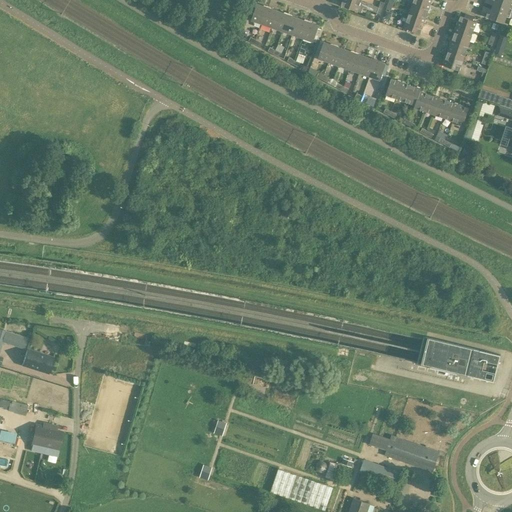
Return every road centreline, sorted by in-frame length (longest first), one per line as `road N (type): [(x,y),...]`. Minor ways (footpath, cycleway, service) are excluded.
road 1 (unclassified): [(0,235),(80,243),(97,237),(111,223),(148,114),(165,100),(468,260),(511,314)]
road 2 (residential): [(463,0),(448,8),(430,59),(338,26),(316,5)]
road 3 (unclassified): [(63,511),(82,328)]
